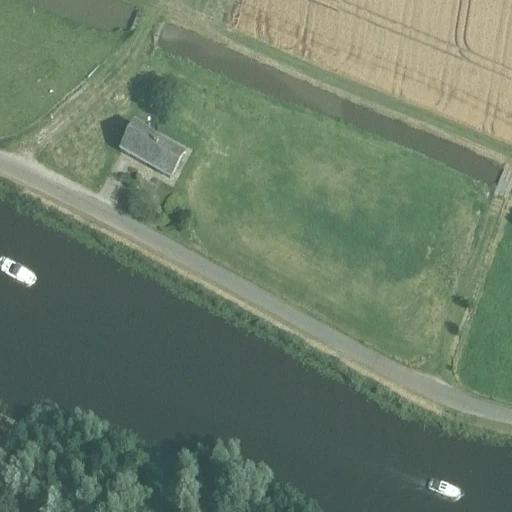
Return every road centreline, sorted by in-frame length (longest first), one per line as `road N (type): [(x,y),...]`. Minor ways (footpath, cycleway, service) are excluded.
road 1 (tertiary): [(511,416),(431,391),(0,164)]
road 2 (track): [(431,391),(511,172)]
